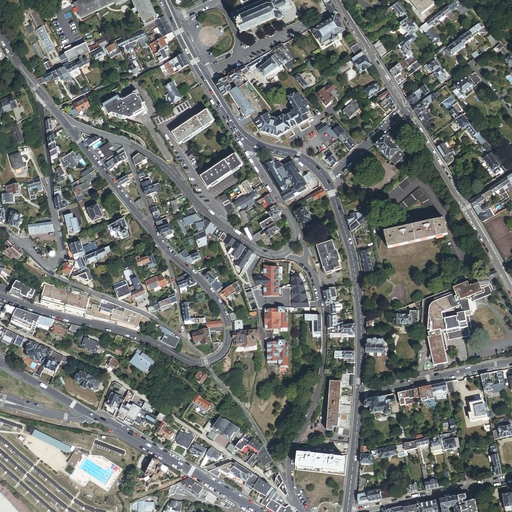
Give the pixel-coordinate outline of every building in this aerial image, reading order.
[(79,9),(82,16),(115,1),(116,4),(124,0),(134,0),(144,22),(157,16),(149,0),(81,0),(76,3),(77,5),(79,9)] [(266,23),(265,22),(269,20),(270,21),(271,20),(270,20),(274,18),(276,20),(276,21),(277,21),(280,21),(281,22),(282,21),(282,20),(284,18),(284,19),(285,18),(284,17),(284,13),(288,12),(288,13),(289,12),(289,11),(293,10),(294,10),(294,9),(294,8),(293,8),(291,3),(291,2),(291,1),(290,2),(289,0),(263,0),(262,1),(262,0),(261,1),(257,3),(257,2),(256,3),(252,5),(251,5),(250,5),(251,6),(247,8),(245,4),(241,6),(243,10),(239,11),(238,11),(237,11),(237,12),(233,14),(233,13),(231,14),(232,16),(233,15),(234,19),(235,22),(238,29),(239,29),(240,33),(241,35),(242,34),(242,33),(246,31),(247,32),(248,31),(247,30),(251,29),(253,32),(257,31),(255,27),(259,25),(260,26),(261,25),(260,25),(264,22),(265,23),(266,23)] [(334,16),(338,13),(330,0),(322,0),(326,6),(328,5),(334,16)] [(410,0),(422,15),(434,6),(429,0),(410,0)] [(456,0),(448,7),(452,11),(457,7),(459,5),(461,7),(463,5),(458,0),(456,0)] [(402,19),(409,14),(399,2),(393,7),(402,19)] [(457,7),(463,15),(469,10),(463,5),(461,7),(459,5),(457,7)] [(456,17),(452,11),(448,7),(442,11),(446,15),(448,14),(449,16),(451,16),(453,19),(456,17)] [(444,20),(447,17),(446,15),(442,11),(436,16),(440,20),(443,18),(444,20)] [(331,43),(333,43),(338,40),(339,38),(337,36),(345,31),(339,21),(342,19),(340,15),(336,17),(314,31),(323,45),(330,40),(331,43)] [(157,16),(144,22),(146,26),(150,25),(159,20),(157,16)] [(433,25),(440,20),(436,16),(428,23),(431,26),(433,25)] [(145,34),(152,30),(151,29),(155,27),(156,28),(158,27),(167,22),(165,17),(159,20),(150,25),(146,26),(142,28),(145,34)] [(420,30),(419,28),(415,23),(413,25),(408,18),(401,24),(409,35),(417,29),(418,31),(420,30)] [(166,37),(173,33),(167,22),(158,27),(159,29),(157,30),(157,31),(161,38),(163,37),(164,38),(165,37),(166,37)] [(440,39),(431,28),(430,27),(427,23),(421,28),(422,29),(425,33),(427,31),(436,42),(440,39)] [(479,32),(478,30),(483,26),(481,23),(478,24),(470,31),(474,36),(479,32)] [(488,31),(483,26),(478,30),(479,32),(480,33),(481,33),(484,33),(485,34),(488,31)] [(47,39),(49,39),(43,27),(36,31),(42,42),(44,41),(47,39)] [(153,33),(155,32),(154,29),(152,30),(145,34),(150,45),(153,43),(152,43),(157,40),(153,33)] [(427,31),(425,33),(433,43),(434,44),(436,42),(427,31)] [(460,39),(464,45),(474,37),(474,36),(470,31),(460,39)] [(138,40),(145,37),(143,32),(136,35),(138,40)] [(131,43),(138,40),(136,35),(128,38),(131,43)] [(405,42),(408,47),(416,40),(413,37),(415,36),(414,35),(405,42)] [(487,39),(491,44),(496,40),(492,35),(487,39)] [(167,47),(168,47),(165,40),(166,40),(165,37),(164,38),(158,41),(162,50),(167,47)] [(122,47),(131,43),(128,38),(125,40),(124,39),(122,40),(123,41),(120,42),(122,47)] [(75,60),(78,59),(91,53),(103,47),(108,45),(106,39),(96,44),(96,45),(88,49),(86,44),(77,48),(72,50),(73,50),(64,54),(65,55),(59,57),(61,62),(67,59),(69,63),(75,60)] [(453,54),(454,56),(466,47),(464,45),(460,39),(448,48),(453,54)] [(50,56),(56,54),(50,41),(48,42),(45,43),(44,44),(50,56)] [(374,46),(376,50),(382,45),(379,41),(374,46)] [(105,49),(108,55),(117,50),(114,45),(117,44),(115,42),(108,45),(103,47),(104,49),(105,49)] [(409,58),(414,54),(408,47),(405,42),(404,42),(400,46),(402,48),(407,56),(409,58)] [(295,61),(282,45),(272,51),(283,63),(287,68),(295,61)] [(93,55),(96,60),(106,55),(103,49),(104,49),(103,47),(91,53),(92,55),(93,55)] [(160,62),(169,58),(165,51),(169,50),(167,47),(162,50),(156,53),(159,59),(158,59),(160,62)] [(265,78),(283,63),(272,51),(268,53),(270,57),(265,60),(263,56),(246,67),(249,73),(259,67),(260,69),(258,70),(265,78)] [(361,74),(372,67),(363,53),(353,59),(354,62),(361,74)] [(170,77),(176,74),(171,65),(173,64),(174,64),(175,63),(180,71),(190,66),(183,54),(164,65),(170,77)] [(410,67),(416,63),(419,61),(414,54),(409,58),(410,59),(411,58),(413,59),(407,64),(410,67)] [(80,69),(90,65),(87,59),(84,61),(83,58),(82,58),(80,59),(80,60),(81,62),(80,63),(78,59),(75,60),(80,69)] [(69,74),(80,69),(75,60),(69,63),(64,66),(65,68),(69,74)] [(434,73),(443,66),(441,63),(439,65),(438,63),(436,64),(434,60),(428,65),(431,70),(434,73)] [(53,70),(54,69),(51,61),(49,62),(45,64),(48,70),(52,68),(53,70)] [(405,71),(410,67),(407,64),(405,61),(400,65),(405,71)] [(340,69),(342,72),(351,67),(348,62),(339,68),(340,69)] [(8,73),(15,69),(12,64),(5,67),(8,73)] [(138,74),(139,73),(134,65),(131,67),(129,68),(133,75),(138,74)] [(448,79),(444,74),(445,73),(444,71),(446,69),(443,66),(434,73),(429,77),(431,79),(433,79),(435,78),(436,80),(437,79),(441,84),(448,79)] [(238,88),(239,90),(249,82),(244,76),(249,73),(246,67),(229,77),(236,85),(238,88)] [(395,79),(402,74),(401,72),(402,71),(403,70),(403,69),(401,68),(399,70),(397,67),(391,72),(395,79)] [(69,74),(65,68),(57,71),(59,77),(63,75),(64,78),(65,80),(69,78),(70,79),(71,77),(69,74)] [(303,70),(299,74),(307,83),(311,80),(303,70)] [(59,78),(60,77),(59,77),(57,71),(44,77),(37,80),(41,85),(47,82),(47,83),(50,81),(51,81),(55,80),(55,81),(59,79),(59,78)] [(303,87),(307,83),(299,74),(298,72),(294,76),(303,87)] [(474,86),(481,80),(475,72),(472,75),(470,72),(466,76),(467,77),(474,86)] [(190,84),(197,80),(194,73),(187,77),(190,84)] [(229,94),(233,91),(229,84),(231,83),(234,86),(236,85),(229,77),(216,85),(224,97),(229,94)] [(474,86),(467,77),(463,80),(462,79),(459,82),(460,83),(451,90),(458,99),(474,86)] [(326,103),(334,97),(330,91),(336,87),(332,81),(318,91),(326,103)] [(271,110),(249,82),(239,90),(238,88),(233,91),(229,94),(239,109),(240,108),(242,111),(247,119),(251,116),(255,122),(268,113),(268,112),(271,110)] [(170,99),(179,94),(173,83),(164,87),(168,95),(170,99)] [(375,84),(363,91),(368,99),(380,92),(375,84)] [(416,98),(416,97),(422,92),(425,96),(430,93),(425,86),(414,95),(408,99),(411,105),(414,105),(422,99),(420,97),(419,96),(416,98)] [(134,117),(148,109),(138,91),(124,98),(118,88),(100,98),(109,115),(112,114),(119,115),(118,117),(123,119),(123,117),(127,118),(127,116),(131,117),(133,116),(134,117)] [(307,112),(310,111),(307,105),(309,104),(305,97),(303,98),(298,91),(295,94),(293,91),(286,96),(289,101),(290,100),(292,103),(291,104),(293,108),(294,109),(291,111),(290,110),(284,114),(284,116),(279,119),(276,119),(276,118),(272,116),(271,117),(268,113),(255,122),(262,132),(263,132),(268,134),(269,132),(272,133),(271,135),(277,136),(278,137),(281,135),(280,134),(284,132),(285,133),(288,131),(288,130),(291,127),(293,126),(297,124),(298,123),(302,121),(303,122),(306,120),(305,119),(309,116),(307,112)] [(79,98),(76,92),(69,96),(72,101),(79,98)] [(382,102),(385,100),(387,99),(391,95),(389,92),(378,99),(381,104),(382,103),(382,102)] [(433,94),(427,100),(431,106),(433,103),(435,101),(437,102),(440,100),(439,98),(441,96),(438,92),(434,95),(433,94)] [(181,99),(179,94),(170,99),(173,103),(181,99)] [(397,106),(391,95),(387,99),(386,101),(382,104),(386,110),(392,106),(395,111),(397,109),(397,106)] [(0,114),(5,113),(5,114),(19,109),(16,101),(14,102),(13,97),(0,101),(0,114)] [(355,100),(352,97),(344,105),(347,108),(355,100)] [(80,116),(86,112),(85,110),(90,107),(86,99),(68,109),(72,117),(79,113),(80,116)] [(342,113),(350,121),(362,109),(355,100),(347,108),(342,113)] [(426,109),(431,106),(427,100),(416,108),(415,111),(419,117),(427,110),(426,109)] [(154,119),(157,125),(190,108),(187,101),(160,116),(154,119)] [(372,111),(377,107),(372,101),(366,106),(372,111)] [(446,111),(448,114),(451,112),(450,111),(454,107),(456,111),(457,110),(459,109),(456,105),(458,104),(458,103),(446,111)] [(464,115),(466,114),(458,104),(456,105),(459,109),(464,115)] [(456,120),(462,117),(457,110),(456,111),(454,107),(450,111),(451,112),(456,120)] [(46,108),(45,111),(46,122),(54,118),(46,108)] [(434,115),(432,116),(430,113),(429,113),(427,110),(419,117),(424,125),(435,117),(434,115)] [(172,133),(178,145),(214,122),(207,111),(172,133)] [(467,128),(470,125),(464,115),(462,117),(456,120),(455,121),(458,124),(462,131),(467,128)] [(425,126),(432,121),(436,118),(435,117),(424,125),(425,126)] [(49,138),(54,135),(52,121),(56,120),(54,118),(46,122),(49,138)] [(428,132),(435,127),(432,121),(425,126),(428,132)] [(316,130),(320,136),(330,128),(328,126),(331,124),(329,122),(326,124),(325,123),(316,130)] [(488,142),(474,123),(470,125),(467,128),(474,138),(475,137),(481,145),(482,146),(482,145),(487,142),(488,142)] [(18,144),(24,142),(18,125),(12,127),(18,144)] [(343,134),(346,132),(340,125),(333,131),(335,134),(339,138),(343,134)] [(58,133),(63,142),(70,138),(63,129),(58,133)] [(398,164),(400,167),(408,160),(402,153),(406,150),(404,149),(407,147),(403,143),(397,148),(391,140),(394,137),(393,137),(396,135),(392,131),(387,135),(376,145),(390,161),(389,164),(391,167),(391,166),(395,166),(398,164)] [(339,138),(344,145),(349,141),(343,134),(339,138)] [(56,147),(54,135),(49,138),(51,153),(57,150),(56,147)] [(454,149),(459,145),(454,137),(448,141),(454,149)] [(87,143),(90,146),(101,140),(94,138),(93,138),(93,139),(87,143)] [(350,152),(358,145),(352,139),(349,141),(344,145),(350,152)] [(116,158),(114,154),(112,155),(110,151),(114,149),(110,142),(101,148),(101,149),(101,150),(106,159),(102,161),(105,165),(116,158)] [(488,153),(492,150),(487,142),(482,145),(488,153)] [(443,156),(450,152),(444,144),(437,148),(443,156)] [(119,157),(120,156),(126,152),(124,148),(117,152),(119,157)] [(72,169),(78,166),(73,158),(76,156),(73,152),(66,156),(63,158),(62,159),(65,163),(67,161),(72,169)] [(334,167),(339,163),(331,152),(327,154),(329,158),(327,160),(329,163),(331,163),(334,167)] [(453,157),(455,156),(452,152),(450,153),(444,158),(448,165),(454,162),(451,158),(453,157)] [(509,171),(501,161),(494,152),(484,160),(496,176),(501,172),(500,170),(501,169),(505,173),(509,171)] [(9,156),(14,170),(24,167),(23,162),(21,157),(19,153),(9,156)] [(141,160),(143,162),(146,159),(139,154),(134,158),(133,160),(136,166),(141,162),(140,161),(141,160)] [(200,177),(207,189),(243,167),(236,155),(200,177)] [(110,171),(117,167),(118,163),(123,161),(120,156),(119,157),(116,158),(105,165),(110,171)] [(300,194),(307,190),(305,186),(306,186),(302,177),(299,171),(298,171),(293,162),(283,168),(279,162),(275,164),(285,183),(282,184),(283,185),(284,186),(286,185),(288,187),(291,185),(290,183),(291,182),(295,188),(296,190),(297,193),(300,194)] [(59,178),(64,175),(60,168),(55,171),(59,178)] [(92,181),(101,176),(96,171),(90,175),(89,175),(92,181)] [(285,202),(296,196),(293,192),(296,190),(295,188),(292,190),(291,189),(285,193),(284,191),(286,190),(284,186),(283,185),(283,186),(282,187),(280,185),(280,184),(278,181),(276,179),(279,177),(276,172),(269,176),(285,202)] [(131,181),(130,179),(134,176),(133,173),(123,180),(119,182),(122,187),(131,181)] [(56,180),(58,184),(67,179),(64,175),(59,178),(56,180)] [(444,209),(450,205),(433,177),(427,181),(435,193),(444,209)] [(510,188),(511,186),(511,185),(511,184),(507,178),(499,183),(505,191),(508,189),(507,187),(508,186),(508,187),(510,188)] [(33,190),(41,188),(39,179),(27,182),(29,188),(28,188),(31,200),(35,199),(33,191),(31,192),(30,188),(33,187),(33,190)] [(83,199),(85,198),(78,183),(78,182),(71,186),(78,202),(80,201),(83,199)] [(78,183),(85,198),(88,197),(81,182),(78,183)] [(144,190),(153,187),(151,182),(142,185),(144,190)] [(245,197),(254,191),(250,185),(251,185),(249,182),(249,183),(248,182),(239,187),(245,197)] [(489,190),(492,195),(499,191),(504,198),(497,202),(499,204),(509,198),(505,191),(499,183),(489,190)] [(15,194),(19,193),(18,184),(7,186),(8,192),(12,191),(12,194),(8,194),(2,195),(3,204),(16,203),(15,194)] [(156,193),(162,191),(160,184),(154,186),(156,193)] [(61,191),(64,189),(62,185),(55,188),(55,193),(61,191)] [(147,197),(156,193),(154,186),(153,187),(144,190),(147,197)] [(312,196),(315,201),(326,195),(323,189),(312,196)] [(487,199),(492,195),(489,190),(481,195),(485,200),(488,205),(490,203),(487,199)] [(62,202),(63,202),(62,199),(63,199),(62,197),(63,196),(61,191),(55,193),(58,198),(56,199),(56,205),(57,211),(69,206),(68,202),(63,204),(62,202)] [(236,210),(248,203),(250,202),(260,196),(256,191),(235,203),(234,203),(233,204),(236,210)] [(268,201),(272,207),(277,204),(271,194),(266,198),(268,201)] [(236,213),(227,195),(221,198),(230,216),(236,213)] [(479,206),(478,204),(485,200),(481,195),(470,202),(477,214),(482,211),(479,206)] [(308,205),(315,201),(312,196),(305,199),(308,205)] [(138,207),(144,203),(143,198),(135,202),(138,207)] [(348,219),(350,228),(364,215),(370,210),(366,204),(359,209),(362,212),(360,213),(355,213),(354,212),(349,215),(350,217),(348,219)] [(93,222),(104,218),(102,213),(100,210),(99,205),(88,209),(93,222)] [(282,212),(278,205),(271,209),(271,210),(269,211),(273,218),(274,219),(279,216),(278,215),(279,214),(282,212)] [(155,219),(160,217),(157,207),(154,208),(151,209),(155,219)] [(307,224),(312,221),(306,209),(305,210),(304,208),(295,212),(295,213),(296,214),(303,228),(308,226),(307,224)] [(495,215),(491,209),(486,212),(489,218),(495,215)] [(246,225),(250,223),(244,211),(240,214),(246,225)] [(21,219),(20,219),(21,215),(12,212),(8,223),(13,226),(14,225),(18,227),(20,221),(21,219)] [(482,223),(489,218),(486,212),(485,212),(479,216),(482,223)] [(72,234),(82,231),(77,218),(74,219),(73,214),(65,216),(67,221),(68,221),(69,224),(72,234)] [(275,225),(283,220),(279,214),(278,215),(279,216),(274,219),(273,218),(263,225),(266,230),(271,227),(275,225)] [(203,222),(196,215),(185,219),(178,222),(185,239),(189,237),(185,227),(196,223),(199,234),(205,232),(204,225),(203,222)] [(350,228),(352,233),(361,226),(368,220),(367,218),(364,215),(350,228)] [(158,229),(164,227),(162,220),(160,217),(155,219),(158,229)] [(136,232),(142,228),(138,223),(135,218),(131,221),(130,224),(136,232)] [(127,231),(129,230),(124,220),(108,227),(112,235),(117,233),(120,239),(122,238),(124,242),(131,238),(127,231)] [(385,233),(389,248),(448,235),(444,220),(385,233)] [(30,234),(54,231),(52,223),(36,225),(26,226),(26,228),(26,229),(29,229),(30,234)] [(206,246),(210,245),(209,238),(211,234),(212,235),(214,233),(213,232),(215,230),(214,229),(215,227),(209,224),(204,225),(205,232),(199,234),(195,235),(200,246),(205,248),(206,246)] [(168,235),(173,234),(170,225),(159,230),(161,235),(167,233),(168,235)] [(275,235),(280,232),(275,225),(271,227),(272,229),(267,232),(268,233),(262,236),(261,234),(254,238),(257,243),(264,239),(266,243),(276,237),(275,235)] [(256,253),(229,235),(224,242),(232,248),(229,254),(238,259),(236,265),(244,270),(256,253)] [(23,252),(22,251),(11,241),(8,245),(10,247),(9,248),(10,250),(11,248),(12,249),(10,252),(13,255),(13,254),(19,259),(20,258),(21,259),(24,256),(22,254),(23,252)] [(339,262),(340,262),(337,251),(336,251),(333,241),(317,246),(318,250),(320,250),(322,255),(320,256),(322,261),(326,259),(327,264),(323,266),(324,268),(325,268),(327,274),(336,271),(335,270),(341,268),(339,262)] [(152,251),(159,249),(153,242),(147,247),(150,253),(152,251)] [(83,259),(99,253),(97,247),(97,246),(86,250),(87,253),(84,254),(83,248),(81,243),(71,246),(75,262),(82,259),(83,259)] [(83,248),(84,254),(87,253),(86,250),(97,246),(96,243),(83,248)] [(99,261),(107,258),(106,255),(110,253),(108,249),(103,251),(99,253),(83,259),(86,267),(99,262),(99,261)] [(189,257),(189,256),(186,249),(179,255),(183,259),(184,259),(187,257),(189,257)] [(365,274),(373,272),(368,251),(361,253),(363,259),(362,260),(362,261),(363,261),(364,264),(363,264),(365,274)] [(201,257),(199,252),(189,256),(189,257),(191,261),(194,260),(201,257)] [(146,265),(151,263),(148,258),(145,259),(144,256),(136,259),(140,267),(146,265)] [(146,265),(149,270),(157,267),(153,256),(148,258),(151,263),(146,265)] [(83,272),(86,271),(82,259),(75,262),(74,262),(75,264),(79,263),(82,271),(83,272)] [(282,263),(266,262),(266,274),(256,276),(258,286),(266,286),(264,296),(281,296),(282,263)] [(63,272),(71,275),(74,267),(67,264),(63,272)] [(90,274),(88,270),(86,271),(83,272),(82,271),(76,273),(76,274),(74,275),(72,278),(76,280),(82,283),(84,278),(85,278),(86,275),(90,274)] [(169,286),(165,278),(170,276),(168,271),(160,274),(161,276),(157,278),(161,286),(162,289),(169,286)] [(210,272),(209,273),(216,280),(219,277),(213,271),(210,272)] [(490,280),(498,276),(496,271),(488,274),(490,280)] [(145,289),(138,273),(132,276),(136,286),(138,292),(140,291),(139,290),(141,290),(142,291),(145,289)] [(215,282),(216,280),(209,273),(204,277),(211,284),(213,286),(216,283),(215,282)] [(292,274),(294,307),(312,307),(311,301),(303,273),(292,274)] [(84,283),(87,285),(93,281),(90,274),(86,275),(85,278),(86,278),(84,283)] [(444,364),(448,363),(445,351),(447,350),(445,338),(444,334),(448,334),(460,331),(460,330),(460,329),(467,327),(464,312),(470,311),(469,307),(468,300),(466,300),(465,299),(482,292),(481,289),(483,288),(484,293),(472,297),(474,302),(494,293),(490,284),(489,285),(489,283),(490,279),(488,274),(473,280),(453,288),(455,294),(453,295),(452,293),(434,300),(435,302),(433,303),(431,305),(430,308),(429,311),(428,331),(430,331),(430,333),(428,333),(429,338),(428,338),(432,357),(433,360),(434,366),(438,365),(444,364)] [(188,288),(196,285),(196,283),(186,275),(182,278),(177,279),(180,289),(188,286),(188,288)] [(150,291),(161,286),(157,278),(146,282),(150,291)] [(128,285),(126,280),(113,285),(115,290),(128,285)] [(217,291),(222,287),(216,280),(215,282),(216,283),(213,286),(217,291)] [(14,286),(25,290),(23,297),(27,298),(29,294),(30,294),(31,293),(33,288),(17,281),(14,286)] [(241,288),(235,281),(232,284),(236,288),(235,289),(237,291),(238,292),(241,288)] [(0,292),(1,293),(6,295),(9,289),(6,286),(0,283),(0,292)] [(223,294),(226,297),(226,296),(235,289),(236,288),(232,284),(224,290),(219,295),(220,296),(223,294)] [(128,285),(115,290),(118,300),(132,294),(128,285)] [(16,298),(21,300),(22,298),(23,297),(25,290),(14,286),(9,296),(16,298)] [(135,299),(147,294),(145,289),(142,291),(141,290),(139,290),(140,291),(138,292),(136,286),(131,288),(135,299)] [(23,297),(22,298),(30,301),(30,299),(32,298),(35,291),(34,289),(33,288),(31,293),(30,294),(29,294),(27,298),(23,297)] [(84,318),(88,298),(73,295),(74,292),(69,290),(68,293),(47,288),(42,299),(37,297),(35,300),(33,305),(53,311),(60,312),(60,310),(64,311),(64,313),(69,315),(84,318)] [(332,299),(338,298),(336,288),(323,290),(326,307),(335,305),(340,304),(340,303),(335,303),(333,303),(332,299)] [(235,289),(226,296),(228,298),(237,291),(235,289)] [(147,319),(137,313),(111,303),(89,294),(88,298),(84,318),(92,319),(113,324),(127,328),(131,330),(139,332),(141,326),(139,325),(136,324),(138,319),(140,319),(145,322),(147,319)] [(168,306),(168,307),(172,305),(177,303),(175,294),(158,302),(162,309),(168,306)] [(185,325),(205,323),(205,321),(200,321),(200,320),(191,320),(189,307),(189,303),(182,304),(185,325)] [(6,312),(14,315),(17,309),(12,307),(7,305),(4,309),(4,310),(7,311),(6,312)] [(150,313),(156,310),(154,305),(147,308),(150,313)] [(332,315),(336,315),(336,312),(335,305),(326,307),(327,311),(328,315),(332,315)] [(289,308),(266,309),(267,329),(290,328),(289,308)] [(9,324),(32,335),(38,322),(41,317),(34,315),(30,314),(17,309),(14,315),(9,324)] [(391,326),(415,330),(418,315),(409,314),(409,317),(394,314),(391,326)] [(322,332),(322,323),(321,316),(297,315),(297,317),(297,319),(304,319),(304,321),(313,322),(315,322),(315,333),(318,335),(320,335),(322,332)] [(336,325),(336,315),(328,317),(328,329),(345,326),(345,323),(336,325)] [(38,322),(52,326),(54,322),(54,321),(50,320),(41,317),(38,322)] [(160,325),(150,320),(147,319),(145,322),(144,323),(157,329),(160,325)] [(241,346),(255,345),(254,337),(256,337),(256,340),(259,340),(258,331),(254,331),(254,332),(243,333),(242,319),(239,320),(238,320),(233,321),(234,338),(234,342),(232,346),(241,345),(241,346)] [(56,334),(65,338),(67,334),(64,332),(66,329),(62,327),(58,325),(58,324),(54,322),(52,326),(54,327),(52,332),(53,332),(56,334)] [(69,331),(78,335),(81,327),(72,325),(69,331)] [(346,336),(355,336),(355,325),(345,326),(328,329),(328,338),(346,338),(346,336)] [(174,349),(179,340),(175,338),(176,336),(161,326),(161,327),(164,329),(162,333),(159,341),(167,345),(174,349)] [(13,346),(14,344),(18,335),(7,330),(5,333),(2,340),(9,344),(13,346)] [(203,345),(211,344),(209,332),(209,330),(208,330),(201,331),(201,333),(194,334),(195,342),(203,341),(203,345)] [(448,334),(449,340),(463,337),(461,330),(460,330),(460,331),(448,334)] [(48,361),(49,358),(52,352),(18,335),(14,344),(20,347),(24,340),(29,343),(26,349),(28,350),(26,356),(41,363),(42,361),(47,363),(48,361)] [(83,348),(94,353),(99,343),(80,335),(76,343),(84,347),(83,348)] [(278,368),(289,368),(289,338),(280,338),(279,340),(268,340),(269,366),(278,366),(278,368)] [(367,353),(384,353),(384,339),(367,339),(367,353)] [(221,346),(219,346),(218,343),(213,344),(214,353),(218,350),(221,346)] [(148,373),(156,361),(147,355),(138,350),(137,351),(137,353),(131,363),(148,373)] [(49,358),(60,363),(63,357),(52,352),(49,358)] [(347,363),(355,363),(355,352),(347,352),(339,352),(339,359),(347,359),(347,363)] [(66,364),(71,366),(73,361),(63,357),(60,363),(60,364),(65,367),(66,364)] [(107,365),(116,370),(120,363),(110,358),(107,365)] [(44,369),(55,374),(57,370),(59,366),(48,361),(47,363),(46,365),(44,369)] [(400,374),(398,373),(397,366),(392,367),(394,381),(401,380),(400,374)] [(42,374),(53,379),(55,374),(44,369),(42,374)] [(98,389),(101,382),(90,377),(90,375),(86,373),(86,375),(81,373),(81,372),(79,372),(75,381),(81,384),(81,385),(87,388),(88,387),(91,389),(93,387),(98,389)] [(198,380),(202,383),(207,376),(203,373),(203,374),(200,372),(199,374),(198,373),(198,374),(196,377),(199,379),(198,380)] [(350,437),(351,430),(352,418),(353,399),(354,375),(344,374),(342,374),(341,382),(330,381),(329,404),(327,430),(333,431),(333,427),(337,427),(336,436),(350,437)] [(484,392),(492,390),(491,384),(492,384),(492,381),(487,382),(486,378),(490,377),(489,374),(481,376),(484,392)] [(448,394),(455,392),(452,382),(446,383),(448,394)] [(446,394),(448,394),(446,383),(431,386),(433,397),(442,395),(443,397),(446,396),(446,394)] [(422,399),(433,397),(431,386),(414,390),(414,398),(420,396),(421,398),(422,399)] [(134,423),(141,409),(128,403),(130,400),(132,401),(135,395),(129,391),(125,399),(120,412),(118,417),(120,419),(132,426),(134,423)] [(414,398),(409,399),(408,391),(398,393),(401,406),(414,403),(414,398)] [(116,411),(120,412),(125,399),(112,393),(107,405),(117,409),(116,411)] [(392,412),(390,402),(395,402),(394,394),(367,400),(366,401),(365,407),(371,406),(372,413),(384,411),(385,414),(386,415),(391,414),(392,412)] [(208,410),(211,405),(201,398),(202,397),(198,395),(194,401),(198,404),(198,403),(208,410)] [(490,422),(490,418),(488,408),(487,404),(484,405),(483,401),(481,401),(481,399),(476,400),(476,402),(477,405),(472,406),(474,415),(470,416),(472,424),(488,421),(488,422),(490,422)] [(157,417),(151,414),(152,412),(149,410),(151,406),(145,402),(141,409),(134,423),(140,426),(142,421),(142,422),(143,422),(144,422),(145,422),(145,421),(153,425),(156,419),(157,417)] [(470,416),(474,415),(472,406),(477,405),(476,402),(468,404),(470,416)] [(161,422),(162,421),(165,416),(160,412),(157,417),(156,419),(161,422)] [(225,419),(221,417),(215,425),(214,427),(221,432),(222,430),(229,435),(228,436),(231,438),(233,440),(236,435),(240,430),(240,428),(226,418),(225,419)] [(453,418),(442,421),(443,426),(450,424),(452,433),(453,432),(457,432),(453,418)] [(511,424),(503,427),(503,424),(511,421),(511,420),(505,422),(498,423),(491,425),(494,440),(511,435),(511,424)] [(210,433),(212,430),(213,429),(214,427),(215,425),(210,422),(207,426),(208,426),(205,430),(210,433)] [(172,441),(176,435),(164,428),(166,426),(162,424),(156,433),(160,436),(161,435),(172,441)] [(221,432),(214,427),(213,429),(215,431),(218,433),(219,434),(220,434),(221,435),(222,435),(223,436),(223,437),(224,438),(225,439),(229,440),(232,441),(233,440),(231,438),(228,436),(229,435),(222,430),(221,432)] [(67,454),(71,447),(35,430),(32,437),(67,454)] [(208,436),(213,440),(218,434),(212,430),(210,433),(208,436)] [(236,435),(241,439),(246,434),(240,430),(236,435)] [(182,446),(188,450),(193,440),(195,437),(191,435),(190,437),(185,434),(184,435),(180,432),(174,442),(178,444),(177,444),(182,447),(182,446)] [(458,438),(447,440),(446,437),(450,436),(449,433),(441,435),(444,448),(444,450),(453,448),(457,448),(460,447),(458,438)] [(0,438),(8,445),(9,443),(0,435),(0,438)] [(431,450),(444,448),(441,435),(430,438),(428,438),(430,444),(431,450)] [(238,450),(243,453),(250,444),(253,441),(245,436),(243,440),(240,441),(239,442),(237,445),(236,447),(234,450),(237,452),(238,450)] [(418,446),(430,444),(428,438),(417,440),(416,441),(418,446)] [(124,454),(125,451),(96,440),(95,442),(124,454)] [(407,450),(418,448),(418,446),(416,441),(409,442),(404,443),(406,450),(407,450)] [(234,450),(236,447),(230,443),(226,449),(232,453),(234,450)] [(405,452),(405,451),(403,443),(396,445),(399,453),(405,452)] [(20,455),(21,453),(10,444),(9,446),(20,455)] [(202,458),(207,450),(202,448),(203,447),(202,446),(201,447),(196,444),(191,452),(195,454),(194,455),(198,457),(198,456),(202,458)] [(498,475),(502,474),(495,444),(490,445),(492,455),(494,461),(491,462),(492,467),(493,470),(494,476),(498,475)] [(269,464),(273,461),(269,453),(264,445),(260,452),(257,456),(264,466),(268,464),(269,464)] [(391,455),(399,453),(396,445),(373,450),(373,453),(377,452),(377,455),(380,454),(381,457),(388,456),(391,455)] [(343,458),(340,458),(341,453),(298,448),(297,452),(296,458),(296,464),(295,470),(346,476),(348,456),(343,456),(343,458)] [(75,469),(84,454),(81,453),(76,449),(67,464),(75,469)] [(219,453),(218,454),(213,451),(213,452),(210,450),(206,455),(209,457),(212,459),(213,458),(214,459),(217,461),(220,457),(221,458),(222,456),(219,453)] [(246,463),(250,466),(257,456),(260,452),(258,450),(250,461),(246,463)] [(371,464),(371,463),(371,454),(361,454),(361,464),(371,464)] [(31,466),(33,464),(23,455),(21,457),(31,466)] [(159,476),(160,476),(162,472),(161,471),(162,469),(161,469),(163,464),(154,459),(146,474),(152,477),(155,479),(156,479),(158,475),(159,476)] [(231,474),(231,473),(237,463),(236,463),(234,464),(232,463),(209,472),(218,478),(221,473),(222,471),(227,474),(228,472),(231,474)] [(253,477),(254,475),(237,463),(231,473),(234,474),(234,476),(243,481),(244,480),(248,482),(252,476),(253,477)] [(25,474),(27,473),(19,466),(18,468),(25,474)] [(430,482),(429,482),(425,466),(422,466),(425,482),(426,488),(427,490),(435,488),(439,487),(436,474),(429,476),(430,482)] [(46,478),(47,476),(36,467),(35,469),(46,478)] [(18,482),(20,480),(9,471),(8,472),(18,482)] [(467,481),(476,479),(475,476),(471,477),(471,473),(466,474),(467,481)] [(144,480),(149,483),(152,477),(146,474),(144,480)] [(37,484),(38,482),(29,475),(28,476),(37,484)] [(246,486),(254,490),(260,479),(254,475),(253,477),(252,476),(248,482),(246,485),(246,486)] [(275,482),(279,488),(283,482),(280,475),(277,476),(278,478),(275,482)] [(248,482),(244,480),(243,481),(234,476),(233,477),(246,485),(248,482)] [(58,488),(60,486),(49,478),(48,479),(58,488)] [(263,502),(265,498),(272,488),(260,479),(254,490),(260,494),(257,498),(263,502)] [(208,492),(188,480),(179,483),(177,484),(188,491),(188,490),(189,491),(188,493),(201,501),(202,501),(208,492)] [(361,507),(371,505),(369,496),(364,497),(365,490),(364,490),(364,486),(370,486),(371,480),(363,481),(361,482),(359,497),(359,503),(361,507)] [(28,490),(30,489),(22,482),(20,484),(28,490)] [(285,495),(288,494),(283,482),(279,488),(285,495)] [(47,493),(49,492),(40,484),(38,485),(47,493)] [(511,507),(511,485),(507,486),(508,494),(503,495),(503,500),(504,503),(505,508),(511,507)] [(72,500),(74,498),(62,488),(61,490),(72,500)] [(265,508),(266,508),(275,493),(276,491),(272,488),(265,498),(269,501),(265,508)] [(38,500),(40,498),(31,490),(29,492),(38,500)] [(377,504),(384,502),(381,491),(369,493),(369,496),(371,505),(377,504)] [(58,502),(59,500),(50,492),(48,494),(58,502)] [(293,511),(289,507),(286,509),(275,502),(279,496),(275,493),(266,508),(272,511),(293,511)] [(477,511),(475,500),(463,503),(463,501),(466,500),(466,499),(466,494),(462,495),(458,496),(461,511),(477,511)] [(289,507),(279,495),(279,496),(275,502),(286,509),(289,507)] [(448,511),(448,508),(454,507),(454,511),(461,511),(458,496),(454,497),(445,499),(439,500),(441,511),(448,511)] [(261,505),(265,508),(269,501),(265,498),(263,502),(261,505)] [(49,509),(51,507),(41,499),(40,501),(49,509)] [(139,511),(153,511),(154,510),(153,509),(154,503),(151,502),(151,499),(147,499),(140,501),(133,506),(140,507),(139,511)] [(441,511),(439,500),(429,502),(417,505),(418,511),(441,511)] [(67,509),(68,507),(60,501),(58,503),(67,509)]
